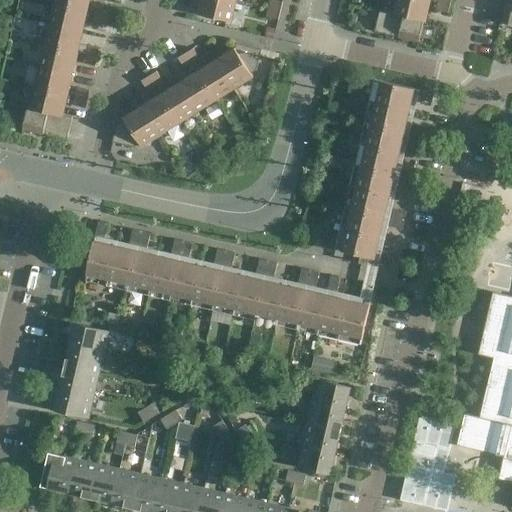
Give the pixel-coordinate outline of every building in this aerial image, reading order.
[(88,11),(90,0),(54,0),(54,3),(88,11)] [(231,22),(236,0),(235,0),(201,0),(198,14),(231,22)] [(275,0),(270,0),(268,8),(281,11),(283,2),(275,0)] [(426,22),(431,0),(395,0),(393,12),(393,13),(424,20),(424,21),(426,22)] [(511,0),(507,0),(507,3),(506,3),(502,23),(511,25),(511,0)] [(449,13),(451,4),(438,1),(436,10),(449,13)] [(83,32),(88,11),(54,3),(49,24),(83,32)] [(97,3),(95,12),(107,15),(109,6),(97,3)] [(279,19),(281,11),(268,8),(266,17),(279,19)] [(419,42),(424,21),(424,20),(393,13),(393,12),(380,9),(375,32),(395,36),(399,36),(399,37),(419,42)] [(105,24),(107,15),(95,12),(93,21),(105,24)] [(78,53),(83,32),(49,24),(45,45),(78,53)] [(236,43),(235,48),(251,74),(257,70),(262,49),(236,43)] [(73,74),(78,53),(45,45),(40,66),(73,74)] [(87,45),(85,54),(98,57),(100,48),(87,45)] [(193,48),(186,53),(193,64),(200,59),(193,48)] [(253,77),(251,74),(235,48),(216,60),(234,89),(253,77)] [(193,64),(186,53),(178,58),(185,69),(193,64)] [(95,66),(98,57),(85,54),(83,63),(95,66)] [(234,89),(216,60),(198,71),(216,101),(234,89)] [(68,95),(73,74),(40,66),(35,87),(68,95)] [(157,71),(149,76),(156,87),(164,82),(157,71)] [(216,101),(198,71),(179,83),(197,112),(216,101)] [(156,87),(149,76),(141,80),(148,91),(156,87)] [(407,123),(410,110),(415,88),(376,80),(366,123),(405,132),(407,123)] [(197,112),(179,83),(161,94),(179,123),(197,112)] [(63,116),(64,115),(68,95),(35,87),(30,107),(30,108),(63,116)] [(77,87),(75,96),(88,99),(90,90),(77,87)] [(432,102),(434,94),(434,93),(419,90),(417,99),(432,102)] [(179,123),(161,94),(143,106),(161,135),(179,123)] [(86,108),(88,99),(75,96),(73,105),(86,108)] [(72,117),(64,115),(63,116),(30,108),(30,107),(28,106),(23,129),(43,134),(43,133),(47,134),(47,135),(67,140),(72,117)] [(161,135),(143,106),(123,118),(139,143),(141,147),(161,135)] [(139,143),(123,118),(118,117),(112,142),(134,147),(139,143)] [(412,143),(414,134),(405,132),(366,123),(361,144),(400,153),(403,140),(412,143)] [(414,134),(417,125),(407,123),(405,132),(414,134)] [(426,127),(417,125),(414,134),(424,136),(426,127)] [(422,145),(424,136),(414,134),(412,143),(422,145)] [(397,165),(400,153),(361,144),(356,165),(405,176),(407,167),(397,165)] [(403,185),(405,176),(356,165),(351,186),(390,194),(393,182),(403,185)] [(416,169),(407,167),(405,176),(414,178),(416,169)] [(412,187),(414,178),(405,176),(403,185),(412,187)] [(387,207),(390,194),(351,186),(346,207),(395,218),(397,209),(387,207)] [(383,225),(393,227),(395,218),(346,207),(341,228),(380,237),(383,225)] [(405,220),(407,211),(397,209),(395,218),(405,220)] [(403,229),(405,220),(395,218),(393,227),(403,229)] [(108,223),(99,221),(95,236),(105,238),(108,223)] [(377,249),(380,237),(341,228),(336,250),(385,261),(387,251),(377,249)] [(140,241),(142,231),(133,229),(131,239),(140,241)] [(148,243),(151,234),(151,233),(142,231),(140,241),(148,243)] [(137,251),(140,241),(131,239),(129,249),(137,251)] [(182,251),(184,241),(177,239),(174,249),(182,251)] [(137,251),(129,249),(94,241),(85,280),(128,289),(137,251)] [(149,294),(158,256),(146,253),(148,243),(140,241),(137,251),(128,289),(149,294)] [(190,253),(193,243),(184,241),(182,251),(190,253)] [(171,299),(180,260),(182,251),(174,249),(172,259),(158,256),(149,294),(171,299)] [(224,261),(227,251),(218,249),(215,258),(224,261)] [(192,304),(201,265),(188,262),(190,253),(182,251),(180,260),(171,299),(192,304)] [(233,263),(235,253),(227,251),(224,261),(233,263)] [(395,263),(397,254),(387,251),(385,261),(395,263)] [(213,309),(222,270),(224,261),(215,258),(213,268),(201,265),(192,304),(213,309)] [(266,270),(269,261),(260,258),(258,268),(266,270)] [(234,314),(243,275),(231,272),(233,263),(224,261),(222,270),(213,309),(234,314)] [(275,272),(277,263),(269,261),(266,270),(275,272)] [(255,319),(264,280),(266,270),(258,268),(255,278),(243,275),(234,314),(255,319)] [(308,280),(311,270),(302,268),(300,278),(308,280)] [(276,324),(285,285),(273,282),(275,272),(266,270),(264,280),(255,319),(276,324)] [(317,282),(320,273),(320,272),(311,270),(308,280),(317,282)] [(338,287),(340,278),(340,277),(331,275),(329,285),(338,287)] [(297,329),(306,290),(308,280),(300,278),(297,288),(285,285),(276,324),(297,329)] [(318,334),(327,295),(327,294),(315,292),(317,282),(308,280),(306,290),(297,329),(318,334)] [(365,283),(362,298),(371,300),(374,285),(365,283)] [(336,297),(338,287),(329,285),(327,294),(327,295),(336,297)] [(467,414),(459,446),(504,456),(500,471),(511,473),(511,296),(495,292),(488,323),(486,322),(486,323),(488,324),(481,354),(496,358),(489,387),(487,387),(487,388),(489,388),(482,417),(467,414)] [(370,305),(336,297),(327,295),(318,334),(361,343),(370,305)] [(109,312),(107,322),(118,325),(121,315),(109,312)] [(75,324),(70,346),(104,354),(109,332),(75,324)] [(99,375),(104,354),(70,346),(65,367),(99,375)] [(315,356),(311,370),(334,375),(338,362),(315,356)] [(208,378),(210,369),(199,366),(197,375),(208,378)] [(94,396),(99,375),(65,367),(60,388),(94,396)] [(222,371),(210,369),(208,378),(220,380),(222,371)] [(206,386),(208,378),(197,375),(195,384),(206,386)] [(218,389),(220,380),(208,378),(206,386),(218,389)] [(317,380),(312,402),(346,410),(351,388),(317,380)] [(89,418),(94,396),(60,388),(55,410),(89,418)] [(341,431),(346,410),(312,402),(307,423),(341,431)] [(154,403),(146,407),(152,417),(160,413),(154,403)] [(152,417),(146,407),(138,412),(145,422),(152,417)] [(176,410),(169,414),(175,424),(183,420),(176,410)] [(175,424),(169,414),(161,419),(167,429),(175,424)] [(411,478),(404,508),(421,511),(445,511),(451,487),(435,484),(450,424),(420,417),(406,477),(411,478)] [(213,427),(217,434),(227,428),(223,420),(213,427)] [(84,435),(87,423),(78,421),(75,432),(84,435)] [(93,437),(95,425),(87,423),(84,435),(93,437)] [(336,452),(341,431),(307,423),(302,444),(336,452)] [(236,431),(241,438),(251,432),(246,424),(236,431)] [(232,436),(227,428),(217,434),(222,442),(232,436)] [(126,444),(129,433),(120,431),(117,442),(126,444)] [(256,440),(251,432),(241,438),(246,446),(256,440)] [(135,446),(137,435),(129,433),(126,444),(135,446)] [(331,473),(336,452),(302,444),(297,466),(331,473)] [(70,493),(78,459),(49,453),(41,486),(70,493)] [(91,498),(99,464),(78,459),(70,493),(91,498)] [(252,474),(255,462),(246,460),(244,472),(252,474)] [(261,476),(264,464),(255,462),(252,474),(261,476)] [(112,503),(120,469),(99,464),(91,498),(112,503)] [(133,508),(141,474),(120,469),(112,503),(133,508)] [(295,483),(297,472),(288,470),(286,481),(295,483)] [(306,474),(297,472),(295,483),(304,485),(306,474)] [(151,511),(154,511),(162,479),(141,474),(133,508),(151,511)] [(177,511),(184,484),(162,479),(154,511),(177,511)] [(199,511),(205,489),(184,484),(177,511),(199,511)] [(221,511),(226,494),(205,489),(199,511),(221,511)] [(243,511),(247,498),(226,494),(221,511),(243,511)] [(265,511),(268,503),(247,498),(243,511),(265,511)] [(288,511),(290,508),(268,503),(265,511),(288,511)]
